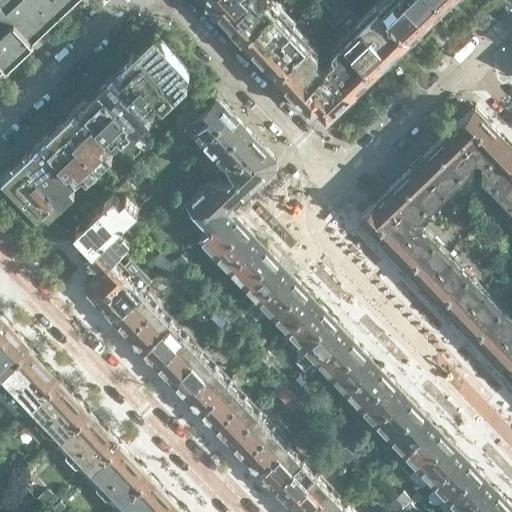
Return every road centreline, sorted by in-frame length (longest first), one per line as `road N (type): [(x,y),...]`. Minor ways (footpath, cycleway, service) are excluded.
road 1 (residential): [(247,511),(0,256)]
road 2 (residential): [(511,439),(341,261),(325,212),(336,167)]
road 3 (residential): [(336,167),(169,0)]
road 4 (residential): [(336,167),(478,52)]
road 5 (residential): [(0,121),(123,0)]
